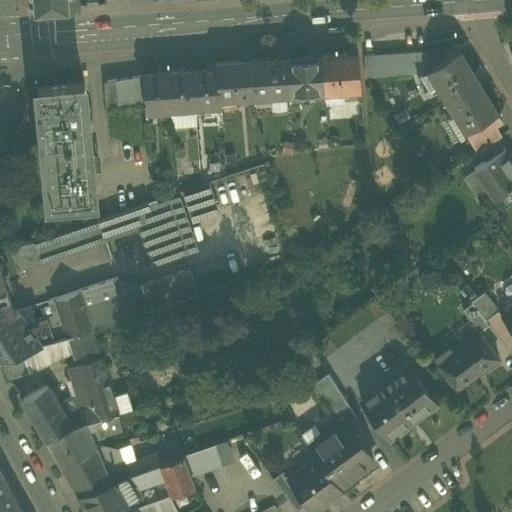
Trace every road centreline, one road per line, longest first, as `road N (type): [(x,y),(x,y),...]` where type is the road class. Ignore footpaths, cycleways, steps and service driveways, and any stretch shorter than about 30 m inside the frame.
road 1 (secondary): [(464,1),(0,41)]
road 2 (residential): [(365,511),(511,404)]
